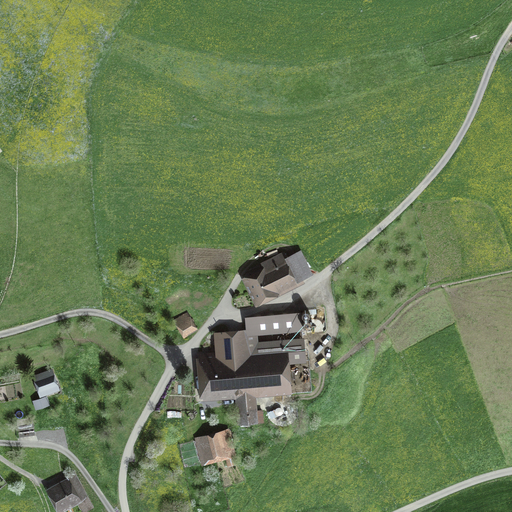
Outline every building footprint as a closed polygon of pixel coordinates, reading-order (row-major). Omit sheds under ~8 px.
[(260,263),(262,268),(241,279),(255,308),(305,284),(303,281),(313,276),(301,251),(285,259),(282,252),(260,263)] [(198,330),(188,312),(173,321),(184,338),(198,330)] [(258,421),(256,398),(292,395),(289,364),(306,363),(304,339),(258,343),(257,335),(302,331),(301,313),(245,318),(246,330),(213,332),(215,351),(197,352),(198,356),(196,356),(199,399),(202,399),(202,401),(236,399),(238,423),(258,421)] [(62,393),(54,368),(34,375),(42,398),(42,399),(62,393)] [(42,398),(34,400),(37,409),(49,405),(46,398),(42,399),(42,398)] [(19,438),(35,435),(33,418),(16,421),(19,438)] [(195,438),(202,466),(237,456),(230,429),(195,438)] [(54,491),(62,506),(84,494),(76,479),(54,491)]
